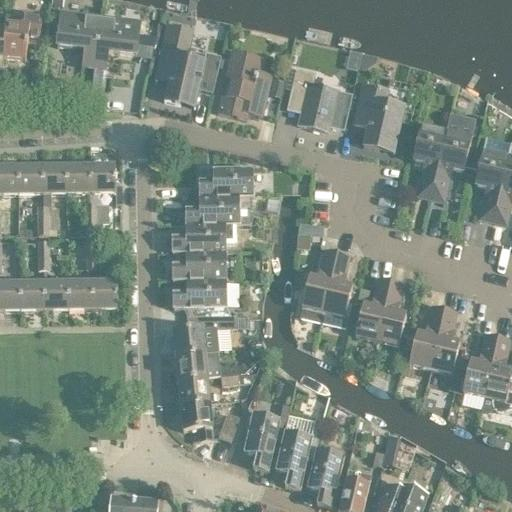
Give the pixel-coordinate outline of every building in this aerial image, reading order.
[(6,26),(5,36),(6,36),(3,60),(25,62),(27,45),(39,46),(42,16),(22,13),(21,27),(6,26)] [(83,69),(94,71),(100,19),(61,14),(57,48),(85,52),(83,69)] [(100,19),(94,71),(106,72),(108,55),(136,58),(140,24),(100,19)] [(168,85),(164,103),(194,110),(205,63),(187,58),(189,47),(164,42),(155,82),(168,85)] [(247,57),(246,62),(230,58),(217,115),(231,119),(233,112),(262,119),(272,78),(257,75),(261,61),(247,57)] [(296,72),(287,112),(301,115),(298,127),(328,134),(330,129),(344,133),(352,97),(338,93),(312,87),(314,76),(296,72)] [(278,81),(272,80),(269,92),(268,96),(270,96),(280,99),(282,91),(284,82),(278,81)] [(354,127),(367,130),(363,149),(393,156),(404,109),(389,105),(386,104),(388,93),(363,87),(354,127)] [(417,198),(430,202),(446,132),(421,126),(412,163),(424,165),(417,198)] [(446,132),(430,202),(444,205),(451,172),(463,174),(471,138),(446,132)] [(508,157),(493,225),(506,228),(511,202),(511,147),(510,147),(508,157)] [(479,221),(493,225),(508,157),(483,151),(474,188),(486,190),(479,221)] [(50,197),(67,197),(66,168),(42,169),(42,197),(42,209),(48,209),(50,209),(50,197)] [(67,197),(91,196),(91,168),(66,168),(67,197)] [(91,196),(91,208),(96,208),(98,208),(98,196),(121,196),(121,187),(115,187),(115,168),(91,168),(91,196)] [(0,197),(18,197),(18,169),(0,169),(0,197)] [(18,197),(42,197),(42,169),(18,169),(18,197)] [(199,184),(199,200),(250,199),(253,199),(253,170),(213,171),(213,184),(199,184)] [(185,212),(186,228),(236,227),(250,227),(250,199),(199,200),(199,212),(185,212)] [(91,208),(86,208),(86,221),(91,221),(91,225),(96,225),(96,208),(91,208)] [(98,208),(96,208),(96,225),(108,225),(108,208),(98,208)] [(37,209),(38,223),(48,223),(48,209),(42,209),(37,209)] [(48,223),(38,223),(37,238),(48,238),(48,223)] [(96,225),(86,225),(86,237),(96,237),(96,225)] [(297,236),(297,238),(311,239),(323,239),(324,227),(298,226),(297,236)] [(172,256),(186,256),(226,255),(225,246),(237,246),(236,227),(186,228),(186,240),(172,240),(172,256)] [(86,243),(87,258),(97,258),(96,243),(86,243)] [(38,244),(38,258),(49,258),(48,244),(38,244)] [(299,320),(321,325),(337,255),(325,252),(318,280),(309,277),(299,320)] [(172,284),(186,283),(226,283),(226,255),(186,256),(186,267),(172,268),(172,284)] [(337,255),(321,325),(341,330),(346,327),(348,320),(345,319),(352,287),(343,285),(350,258),(337,255)] [(49,258),(38,258),(39,273),(49,273),(49,258)] [(97,258),(87,258),(87,272),(97,272),(97,258)] [(355,339),(377,344),(391,283),(378,280),(372,308),(363,306),(355,339)] [(187,311),(187,319),(227,319),(226,283),(186,283),(187,295),(173,296),(173,312),(187,311)] [(391,283),(377,344),(398,349),(406,316),(397,314),(403,286),(391,283)] [(92,284),(68,285),(69,313),(93,312),(92,284)] [(117,284),(92,284),(93,312),(117,312),(117,284)] [(20,285),(0,285),(0,313),(20,313),(20,285)] [(44,285),(20,285),(20,313),(44,313),(44,285)] [(68,285),(44,285),(44,313),(69,313),(68,285)] [(409,367),(430,372),(444,311),(432,308),(425,336),(416,334),(409,367)] [(444,311),(430,372),(452,377),(459,344),(450,342),(457,314),(444,311)] [(173,334),(175,358),(204,356),(203,338),(211,332),(237,332),(237,319),(227,319),(187,319),(187,332),(173,334)] [(462,395),(484,400),(498,339),(485,337),(479,364),(470,362),(462,395)] [(498,339),(484,400),(492,402),(492,406),(494,411),(497,414),(500,416),(504,416),(508,414),(511,411),(511,410),(511,394),(511,391),(511,390),(509,390),(510,385),(511,375),(511,371),(504,370),(510,342),(498,339)] [(175,358),(178,383),(207,381),(204,356),(175,358)] [(219,369),(220,379),(237,378),(236,367),(219,369)] [(237,378),(220,379),(221,389),(239,387),(237,378)] [(178,383),(180,408),(209,406),(207,381),(178,383)] [(209,406),(180,408),(183,433),(199,432),(200,444),(213,442),(209,406)] [(253,471),(268,474),(276,441),(282,443),(284,433),(287,421),(285,421),(285,423),(252,415),(243,454),(256,457),(253,470),(253,471)] [(218,441),(230,445),(239,421),(227,416),(218,441)] [(284,433),(282,443),(275,472),(288,475),(285,489),(300,492),(308,459),(313,460),(323,422),(315,420),(311,439),(284,433)] [(389,440),(383,467),(393,469),(399,442),(389,440)] [(316,451),(307,490),(320,493),(317,507),(332,510),(344,458),(316,451)] [(373,467),(381,469),(384,457),(375,455),(373,467)] [(348,471),(345,482),(338,511),(363,511),(369,487),(368,487),(370,477),(348,471)] [(421,511),(427,497),(400,487),(399,490),(387,486),(377,511),(421,511)] [(109,511),(157,511),(158,503),(110,499),(109,511)]
